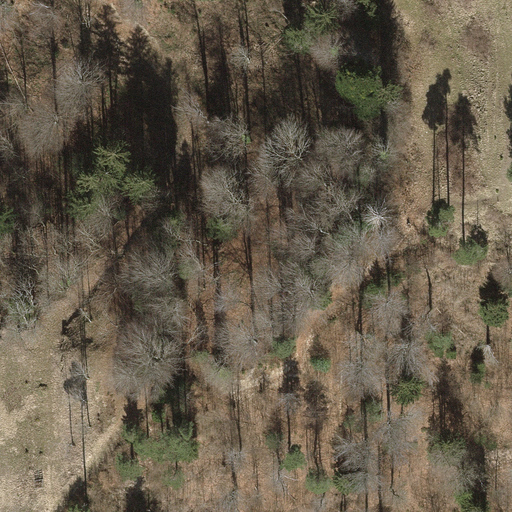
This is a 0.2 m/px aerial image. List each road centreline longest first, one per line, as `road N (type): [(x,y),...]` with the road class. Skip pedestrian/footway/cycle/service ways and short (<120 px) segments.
road 1 (track): [(53,511),(46,359),(52,335),(163,190),(185,131),(183,92),(173,74),(87,0)]
road 2 (track): [(57,511),(167,377),(193,371),(239,383),(278,378),(297,361),(324,311),(412,229)]
